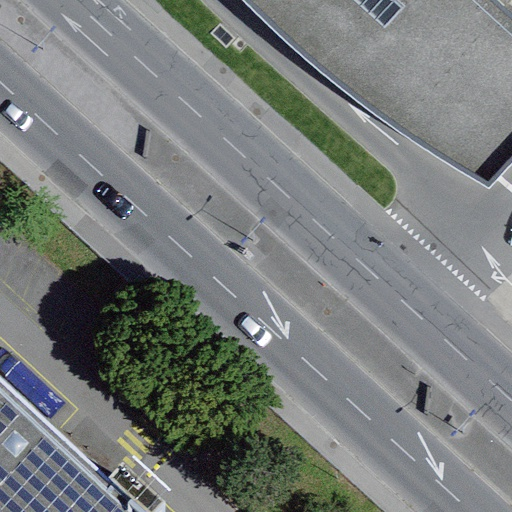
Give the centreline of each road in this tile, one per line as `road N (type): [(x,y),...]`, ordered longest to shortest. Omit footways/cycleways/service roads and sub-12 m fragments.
road 1 (secondary): [(0,84),(467,511)]
road 2 (secondary): [(398,298),(69,0)]
road 3 (unclassified): [(511,276),(464,229),(398,298)]
road 4 (secondary): [(511,403),(398,298)]
